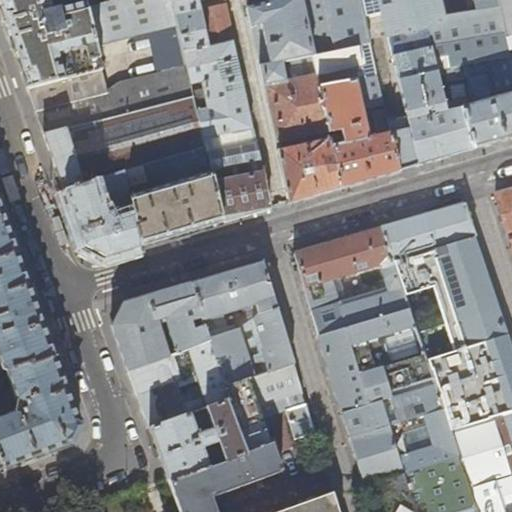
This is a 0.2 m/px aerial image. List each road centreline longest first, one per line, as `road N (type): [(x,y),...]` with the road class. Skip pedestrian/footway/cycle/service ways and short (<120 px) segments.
road 1 (residential): [(355,511),(271,231)]
road 2 (residential): [(0,506),(92,470),(108,444),(67,291)]
road 3 (residential): [(271,231),(67,291)]
road 4 (residential): [(466,175),(271,231)]
road 5 (residential): [(67,291),(0,114)]
road 6 (residential): [(466,175),(511,308)]
